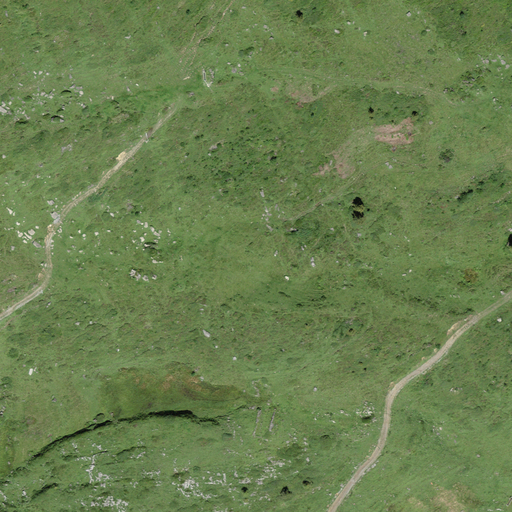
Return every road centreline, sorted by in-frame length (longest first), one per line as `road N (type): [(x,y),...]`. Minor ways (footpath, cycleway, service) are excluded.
road 1 (track): [(0,318),(48,280),(58,221),(173,110),(176,88)]
road 2 (track): [(332,511),(383,440),(396,389),(511,292)]
